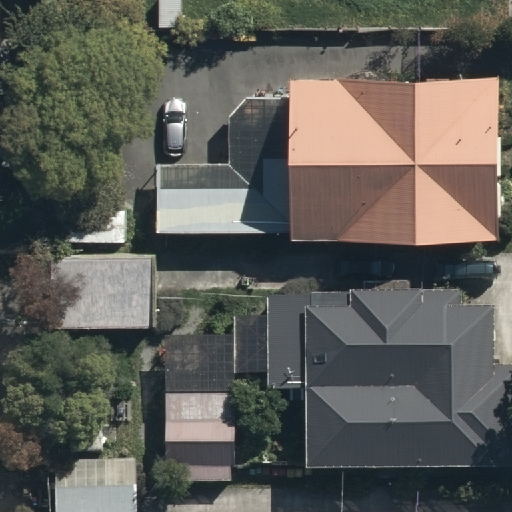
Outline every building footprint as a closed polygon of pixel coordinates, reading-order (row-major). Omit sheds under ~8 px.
[(505,77),(300,78),(301,234),(506,233),(505,77)] [(127,208),(58,208),(58,240),(127,240),(127,208)] [(153,252),(47,252),(48,330),(153,330),(153,252)] [(498,306),(302,307),(303,467),(499,466),(498,306)] [(237,395),(165,396),(167,481),(239,479),(237,395)] [(61,511),(142,511),(141,486),(61,489),(61,511)]
